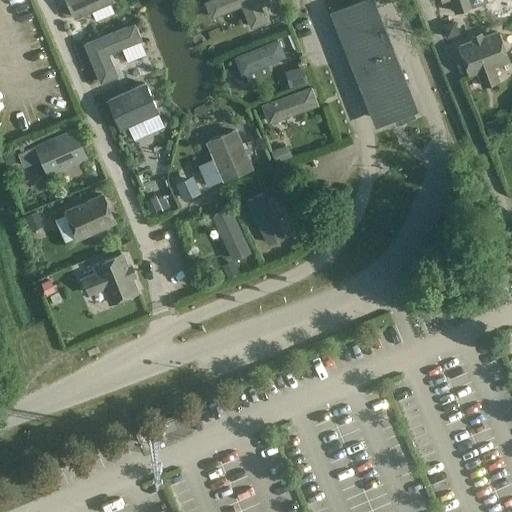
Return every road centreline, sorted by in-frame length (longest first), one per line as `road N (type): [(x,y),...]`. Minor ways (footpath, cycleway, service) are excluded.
road 1 (unclassified): [(131,371),(239,339),(375,281),(408,234),(430,201),(439,152),(429,106),(383,0)]
road 2 (unclassified): [(314,0),(370,165),(356,225),(312,273),(175,332),(131,371)]
road 3 (unclassified): [(0,423),(131,371)]
